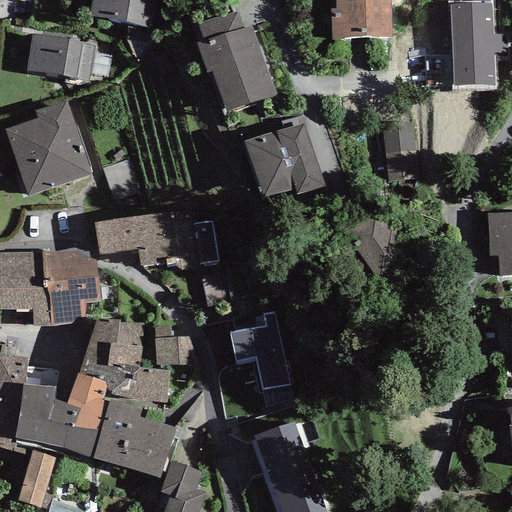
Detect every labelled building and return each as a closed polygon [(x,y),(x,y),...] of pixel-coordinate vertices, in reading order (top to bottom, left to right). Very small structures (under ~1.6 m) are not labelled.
[(156,0),(98,0),(96,20),(153,27),(156,0)] [(335,0),(336,12),(330,12),(332,43),(392,41),(391,3),(395,3),(400,0),(399,0),(335,0)] [(204,44),(195,47),(206,77),(212,74),(226,113),(275,96),(251,29),(245,31),(238,11),(197,26),(204,44)] [(91,45),(33,38),(29,76),(86,83),(91,45)] [(91,178),(67,104),(34,115),(37,123),(5,133),(27,199),(91,178)] [(412,123),(382,127),(389,181),(419,178),(412,123)] [(304,125),(243,145),(262,202),(323,182),(304,125)] [(412,259),(377,211),(342,236),(377,284),(412,259)] [(511,215),(487,217),(490,259),(498,258),(499,280),(511,278),(511,215)] [(166,216),(95,228),(100,256),(137,250),(140,269),(180,262),(181,273),(198,271),(198,267),(218,264),(211,224),(196,226),(195,221),(179,224),(178,220),(167,222),(166,216)] [(0,313),(33,311),(34,328),(83,325),(81,301),(98,301),(96,263),(76,254),(0,258),(0,313)] [(220,274),(201,277),(207,309),(226,305),(220,274)] [(266,329),(229,337),(236,366),(253,362),(259,392),(289,385),(274,315),(263,317),(266,329)] [(27,363),(0,359),(0,463),(21,467),(25,447),(67,455),(160,481),(177,434),(139,422),(143,411),(165,412),(168,376),(139,372),(141,351),(143,324),(96,324),(67,410),(54,405),(55,393),(39,392),(39,380),(26,379),(27,363)] [(171,328),(153,329),(154,368),(199,367),(189,339),(171,340),(171,328)] [(55,461),(32,455),(17,504),(40,511),(55,461)] [(201,475),(170,465),(160,497),(168,500),(164,511),(198,511),(204,496),(195,493),(201,475)] [(307,511),(310,508),(283,493),(271,511),(307,511)]
